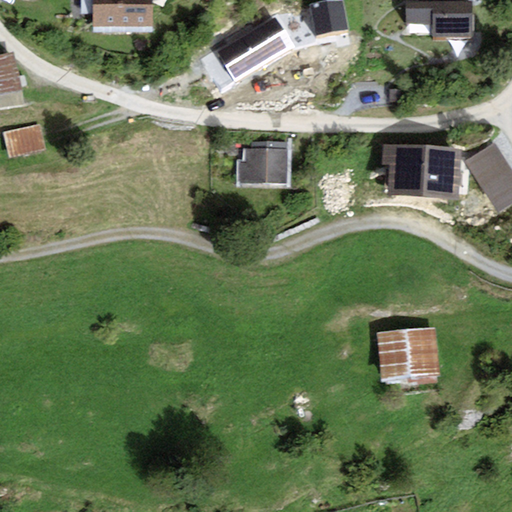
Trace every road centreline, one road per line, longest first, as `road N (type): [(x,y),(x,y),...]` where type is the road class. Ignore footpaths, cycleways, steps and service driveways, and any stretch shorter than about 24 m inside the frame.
road 1 (residential): [(0,30),(65,77),(185,114),(379,125),(511,108)]
road 2 (track): [(511,276),(433,232),(393,221),(253,253),(141,232),(0,253)]
